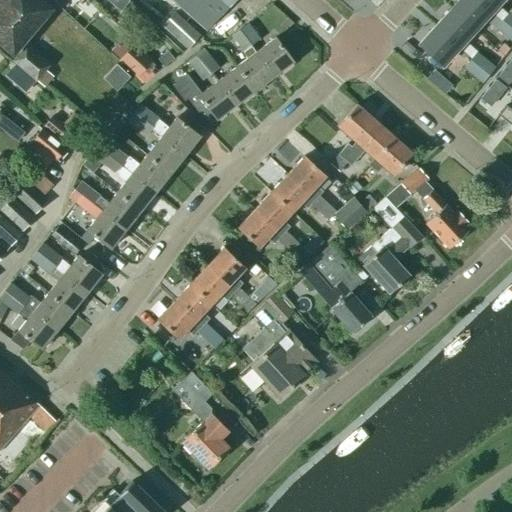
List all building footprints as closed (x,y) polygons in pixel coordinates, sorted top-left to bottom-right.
[(0,0),(0,44),(12,55),(52,9),(42,0),(0,0)] [(127,0),(110,0),(120,8),(127,0)] [(170,0),(205,30),(232,0),(170,0)] [(494,28),(500,21),(476,0),(459,0),(452,9),(474,29),(483,18),(494,28)] [(476,0),(500,21),(507,13),(496,4),(499,0),(476,0)] [(469,61),(476,53),(463,41),(474,29),(452,9),(436,27),(458,47),(456,48),(469,61)] [(500,21),(511,31),(511,17),(507,13),(500,21)] [(511,42),(511,31),(500,21),(494,28),(511,42)] [(184,25),(173,37),(187,49),(188,48),(198,37),(200,35),(186,22),(184,25)] [(239,29),(250,45),(257,40),(245,24),(239,29)] [(458,47),(436,27),(419,45),(441,65),(456,48),(458,47)] [(242,51),(250,45),(239,29),(230,36),(242,51)] [(274,37),(255,52),(273,76),(292,61),(274,37)] [(138,74),(152,59),(134,43),(121,57),(138,74)] [(502,44),(497,51),(499,53),(503,56),(509,49),(503,43),(502,44)] [(12,61),(14,63),(3,75),(24,92),(35,80),(43,87),(52,77),(44,70),(47,66),(25,47),(12,61)] [(203,48),(195,55),(210,74),(218,68),(203,48)] [(160,56),(157,58),(157,59),(158,60),(159,61),(163,66),(173,58),(167,50),(163,54),(160,56)] [(255,52),(236,66),(254,90),(273,76),(255,52)] [(469,61),(488,75),(494,68),(476,53),(469,61)] [(210,74),(195,55),(186,61),(201,81),(210,74)] [(482,83),(488,75),(469,61),(463,69),(482,83)] [(115,90),(128,77),(115,64),(102,78),(115,90)] [(236,66),(217,80),(235,104),(254,90),(236,66)] [(184,76),(172,85),(184,101),(186,99),(201,118),(209,112),(216,119),(235,104),(217,80),(210,85),(198,94),(184,76)] [(443,77),(435,86),(443,93),(444,94),(452,85),(443,77)] [(495,79),(489,87),(499,95),(506,88),(495,79)] [(159,119),(139,104),(132,112),(152,129),(159,119)] [(338,154),(346,162),(350,165),(363,151),(371,159),(372,159),(393,137),(356,104),(335,126),(353,143),(349,148),(346,145),(338,154)] [(511,110),(505,105),(497,114),(510,124),(509,124),(511,126),(511,110)] [(93,129),(72,112),(63,125),(50,115),(43,125),(76,151),(93,129)] [(152,129),(132,112),(126,120),(146,136),(152,129)] [(167,125),(159,119),(152,129),(160,135),(159,136),(182,155),(197,136),(174,118),(167,125)] [(65,148),(41,128),(29,142),(35,146),(27,156),(35,162),(22,175),(43,193),(52,184),(39,173),(43,168),(44,169),(51,160),(53,162),(65,148)] [(168,174),(182,155),(159,136),(144,155),(168,174)] [(372,159),(371,159),(367,164),(376,173),(381,167),(391,176),(411,153),(393,137),(372,159)] [(101,151),(121,167),(129,158),(109,141),(102,150),(101,151)] [(101,151),(102,150),(95,144),(88,152),(115,174),(121,167),(101,151)] [(337,172),(346,162),(338,154),(329,164),(337,172)] [(129,174),(153,193),(168,174),(144,155),(137,164),(129,158),(121,167),(129,174)] [(303,156),(286,174),(307,194),(331,215),(335,210),(318,195),(322,191),(315,185),(323,176),(303,156)] [(428,178),(418,167),(400,184),(409,195),(428,178)] [(138,211),(153,193),(129,174),(114,193),(138,211)] [(270,192),(291,212),(300,202),(306,208),(310,204),(327,219),(331,215),(307,194),(286,174),(270,192)] [(46,201),(22,179),(11,191),(34,213),(46,201)] [(92,205),(93,204),(100,195),(80,180),(72,190),(92,205)] [(348,190),(352,195),(360,188),(355,182),(347,189),(348,190)] [(108,249),(123,230),(99,212),(101,210),(93,204),(92,205),(72,190),(67,197),(94,218),(85,230),(108,249)] [(448,248),(468,230),(465,226),(468,224),(456,210),(452,214),(431,190),(422,199),(435,213),(424,223),(448,248)] [(282,221),(291,212),(270,192),(253,210),(274,230),(297,252),(301,247),(302,246),(285,230),(288,226),(282,221)] [(114,193),(101,210),(99,212),(123,230),(138,211),(114,193)] [(34,217),(11,196),(0,207),(0,210),(22,230),(34,217)] [(384,197),(377,204),(373,207),(391,226),(369,246),(375,253),(362,264),(389,293),(408,275),(393,259),(407,247),(409,248),(421,238),(384,197)] [(356,200),(335,217),(342,225),(347,230),(367,213),(367,212),(356,200)] [(274,230),(253,210),(237,228),(257,248),(267,238),(273,244),(277,239),(294,255),(297,252),(274,230)] [(0,238),(8,246),(18,235),(0,218),(0,238)] [(56,227),(49,235),(66,248),(73,254),(80,246),(56,227)] [(62,275),(85,293),(100,274),(77,256),(68,268),(59,260),(60,259),(42,244),(35,253),(52,267),(62,275)] [(297,252),(294,255),(301,262),(302,263),(310,255),(302,248),(301,247),(297,252)] [(351,334),(371,316),(349,292),(348,292),(345,289),(357,279),(329,247),(307,266),(339,301),(330,310),(351,334)] [(206,267),(251,310),(257,304),(248,296),(238,287),(242,283),(236,277),(244,269),(223,249),(206,267)] [(52,267),(35,253),(30,259),(47,273),(57,282),(47,294),(70,312),(85,293),(62,275),(52,267)] [(189,285),(210,304),(220,294),(226,300),(229,296),(248,313),(251,310),(206,267),(189,285)] [(267,276),(250,294),(248,296),(257,304),(276,284),(267,276)] [(70,312),(47,294),(38,306),(28,299),(9,283),(4,290),(23,305),(55,331),(70,312)] [(194,322),(217,345),(223,339),(204,322),(208,318),(202,313),(210,304),(189,285),(173,302),(194,322)] [(23,305),(4,290),(0,294),(0,303),(14,315),(15,314),(24,322),(17,331),(41,348),(55,331),(23,305)] [(300,304),(300,290),(285,291),(285,305),(300,304)] [(301,375),(315,362),(288,332),(287,327),(282,321),(291,314),(274,295),(264,304),(252,315),(265,330),(243,349),(254,362),(251,365),(268,385),(268,387),(273,394),(276,394),(279,398),(303,377),(301,375)] [(214,348),(217,345),(194,322),(173,302),(156,320),(177,340),(187,330),(192,335),(196,331),(214,348)] [(0,370),(0,447),(23,423),(41,439),(56,422),(38,405),(0,370)] [(219,440),(227,432),(210,415),(210,409),(203,402),(212,394),(190,372),(171,391),(202,422),(182,442),(207,467),(226,447),(219,440)] [(161,511),(163,511),(130,479),(98,511),(161,511)]
